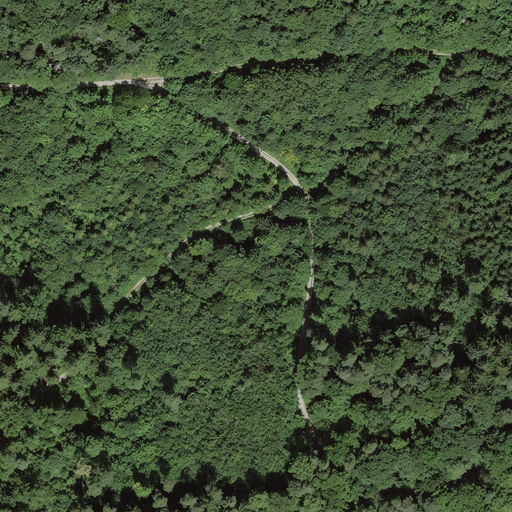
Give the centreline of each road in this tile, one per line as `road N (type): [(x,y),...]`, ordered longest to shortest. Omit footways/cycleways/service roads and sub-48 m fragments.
road 1 (track): [(371,485),(338,466),(300,407),(313,223),(305,193),(277,161),(137,86),(0,84)]
road 2 (track): [(0,416),(98,348),(117,309),(185,243),(337,174),(412,115),(449,65),(472,54),(511,57)]
road 3 (track): [(137,86),(277,63),(472,54)]
road 4 (track): [(511,462),(424,490),(371,485)]
